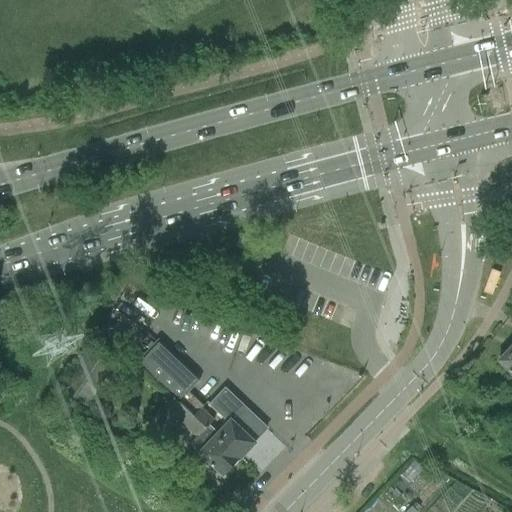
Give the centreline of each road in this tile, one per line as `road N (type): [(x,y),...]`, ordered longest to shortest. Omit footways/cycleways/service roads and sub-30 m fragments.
road 1 (primary): [(0,265),(428,147)]
road 2 (primary): [(411,72),(0,187)]
road 3 (tertiary): [(284,511),(435,351),(463,247)]
